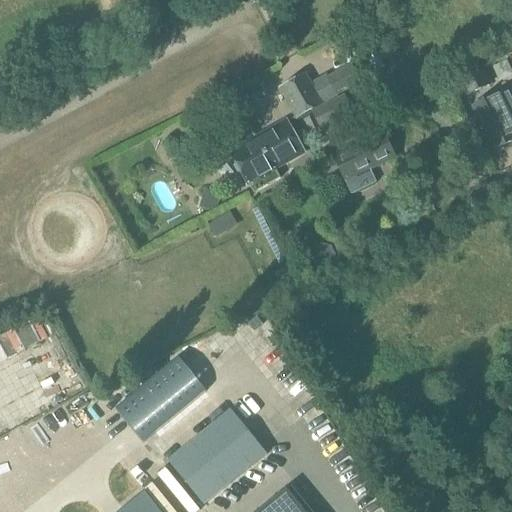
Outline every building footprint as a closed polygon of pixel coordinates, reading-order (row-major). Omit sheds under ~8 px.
[(469,95),(490,84),(484,70),(463,80),(469,95)] [(325,105),(323,101),(307,73),(284,85),(278,88),(296,121),(325,105)] [(495,151),(511,142),(511,96),(509,90),(495,97),(474,108),(495,151)] [(345,98),(312,113),(320,129),(352,114),(345,98)] [(316,130),(310,118),(300,122),(306,135),(316,130)] [(228,152),(248,187),(250,186),(254,194),(281,179),(273,166),(304,148),(288,119),(228,152)] [(334,160),(351,196),(379,183),(372,168),(394,158),(383,137),(334,160)] [(216,239),(238,227),(230,212),(208,225),(216,239)] [(179,360),(117,410),(144,443),(205,393),(179,360)] [(266,455),(231,412),(169,462),(205,505),(266,455)] [(416,433),(425,426),(428,424),(421,417),(414,416),(407,421),(416,433)] [(306,502),(292,485),(259,511),(307,511),(302,506),(306,502)] [(458,511),(444,487),(423,499),(429,511),(458,511)] [(159,511),(144,494),(122,511),(159,511)]
